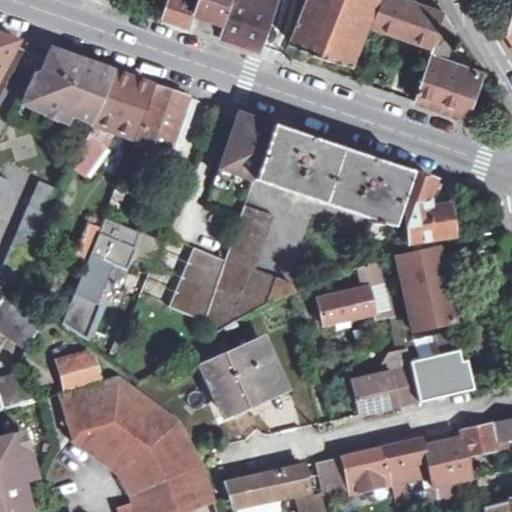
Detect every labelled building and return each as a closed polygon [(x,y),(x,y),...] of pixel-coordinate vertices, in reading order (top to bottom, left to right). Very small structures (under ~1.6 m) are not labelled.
[(151,0),(150,6),(164,11),(167,0),(151,0)] [(196,10),(225,20),(231,0),(167,0),(164,11),(162,15),(191,25),(196,10)] [(231,0),(225,20),(220,34),(238,40),(259,47),(275,0),(231,0)] [(380,0),(305,0),(289,41),(354,64),(380,0)] [(434,43),(444,13),(407,0),(382,0),(374,24),(434,43)] [(434,43),(414,100),(440,109),(464,117),(480,70),(446,59),(454,29),(444,13),(434,43)] [(0,34),(0,73),(18,41),(0,34)] [(67,55),(49,49),(41,72),(45,75),(43,79),(35,76),(25,98),(31,102),(30,105),(44,112),(46,110),(58,115),(57,118),(66,122),(70,113),(91,122),(101,103),(112,71),(103,68),(101,71),(66,57),(67,55)] [(112,71),(101,103),(91,122),(91,124),(131,138),(150,84),(131,78),(112,71)] [(131,138),(91,124),(72,168),(116,183),(153,85),(150,84),(131,138)] [(178,94),(155,86),(126,167),(140,172),(148,150),(165,156),(187,97),(178,94)] [(270,126),(237,114),(216,177),(230,182),(233,174),(253,179),(270,126)] [(282,129),(270,126),(253,179),(373,220),(368,233),(379,258),(380,261),(388,259),(387,254),(398,249),(393,214),(398,200),(407,172),(334,147),(282,129)] [(423,177),(407,172),(398,200),(405,202),(401,213),(405,243),(407,243),(412,242),(450,236),(448,226),(445,205),(428,207),(428,199),(434,181),(423,177)] [(0,198),(9,181),(0,176),(0,198)] [(230,182),(216,177),(212,185),(227,191),(230,182)] [(0,277),(19,291),(61,192),(38,183),(0,270),(0,277)] [(205,321),(212,336),(227,327),(241,319),(258,310),(271,303),(289,296),(295,292),(291,283),(253,270),(272,215),(244,206),(224,260),(204,319),(205,321)] [(502,231),(501,217),(458,222),(448,226),(450,236),(455,240),(502,231)] [(138,233),(103,219),(99,228),(86,263),(63,325),(86,340),(100,305),(97,303),(112,265),(126,270),(131,258),(135,249),(133,248),(138,233)] [(99,228),(87,223),(73,259),(86,263),(99,228)] [(161,243),(138,233),(133,248),(135,249),(131,258),(151,267),(161,243)] [(407,243),(406,246),(404,247),(406,255),(397,257),(402,283),(412,331),(451,322),(440,272),(436,250),(414,253),(412,242),(407,243)] [(224,260),(192,246),(168,306),(205,321),(204,319),(224,260)] [(402,283),(397,257),(388,259),(393,285),(402,283)] [(393,285),(388,259),(380,261),(379,258),(365,264),(370,285),(321,296),(323,306),(326,321),(376,310),(377,318),(389,315),(399,313),(393,285)] [(0,332),(25,350),(43,323),(0,293),(0,332)] [(323,306),(318,308),(321,322),(326,321),(323,306)] [(399,313),(389,315),(393,335),(403,332),(399,313)] [(452,333),(405,343),(410,365),(410,371),(417,401),(472,389),(466,361),(458,362),(452,333)] [(223,419),(291,390),(267,335),(199,365),(223,419)] [(89,354),(57,362),(64,391),(100,381),(95,357),(89,354)] [(358,415),(417,401),(410,371),(410,365),(349,378),(358,415)] [(17,374),(0,378),(0,409),(35,401),(17,374)] [(122,378),(58,395),(70,441),(117,475),(129,495),(131,502),(116,507),(117,511),(184,511),(215,502),(202,464),(185,434),(181,421),(122,378)] [(491,424),(459,431),(461,437),(424,446),(430,474),(432,488),(434,487),(467,479),(466,471),(459,473),(455,451),(462,450),(476,446),(478,453),(491,449),(490,439),(493,438),(496,447),(501,445),(500,437),(511,434),(511,417),(491,423),(491,424)] [(17,434),(0,437),(0,511),(29,511),(26,501),(37,497),(31,477),(34,475),(26,448),(21,449),(17,434)] [(402,481),(430,474),(424,446),(421,439),(383,448),(391,487),(394,505),(399,504),(399,501),(406,499),(402,481)] [(391,487),(383,448),(339,458),(326,461),(315,463),(323,495),(333,493),(345,490),(346,496),(391,487)] [(466,471),(462,450),(455,451),(459,473),(466,471)] [(309,489),(303,466),(224,484),(231,502),(232,506),(309,489)] [(231,502),(224,484),(217,486),(223,505),(231,502)] [(439,511),(434,487),(432,488),(426,488),(430,511),(439,511)] [(320,511),(318,498),(301,501),(303,511),(320,511)] [(511,511),(511,499),(480,506),(481,511),(511,511)] [(237,510),(237,511),(267,511),(266,503),(237,510)]
